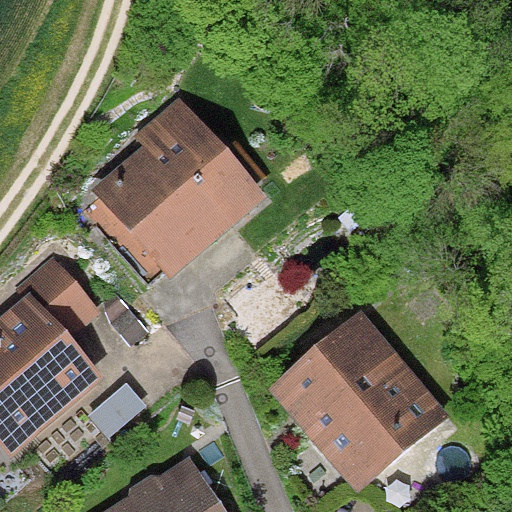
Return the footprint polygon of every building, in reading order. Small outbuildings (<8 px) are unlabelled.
[(223,148),(179,97),(135,135),(143,145),(93,189),(171,279),(266,197),(256,185),(223,148)] [(223,148),(256,185),(266,175),(234,138),(223,148)] [(24,296),(0,316),(0,443),(11,456),(106,377),(71,335),(100,310),(55,256),(17,288),(24,296)] [(451,414),(362,309),(269,388),(358,493),(451,414)] [(126,382),(90,415),(111,437),(147,405),(126,382)] [(227,511),(190,456),(159,476),(130,494),(102,511),(227,511)] [(130,488),(130,494),(159,476),(151,475),(130,488)]
